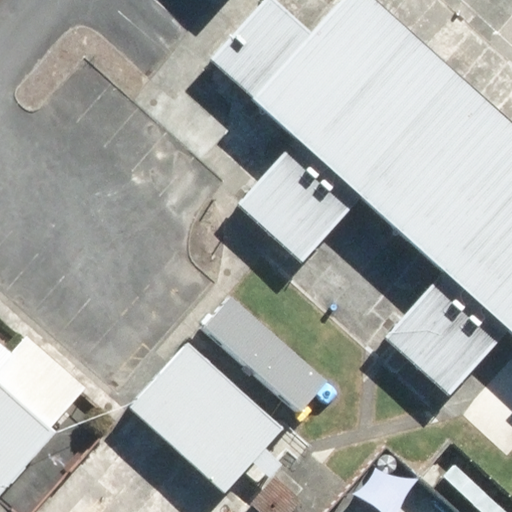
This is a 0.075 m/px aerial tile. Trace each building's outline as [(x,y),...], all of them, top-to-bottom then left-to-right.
[(443,283),(388,346),(454,404),(505,346),(511,351),(511,135),(356,0),(346,0),(310,42),(269,6),(213,70),(250,102),(244,108),(296,153),(240,217),(306,274),(361,211),(443,283)] [(230,309),(202,345),(301,422),(330,386),(230,309)] [(0,494),(51,437),(48,435),(84,394),(26,342),(7,364),(0,357),(0,494)] [(184,352),(129,413),(223,497),(278,435),(184,352)] [(421,485),(450,511),(462,511),(475,498),(439,465),(421,485)] [(268,486),(245,511),(296,511),(297,511),(268,486)]
